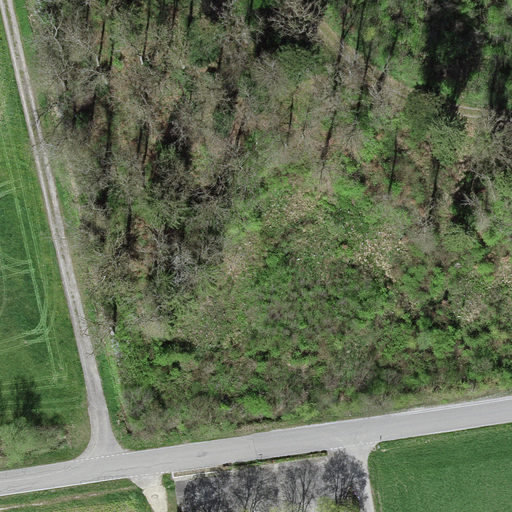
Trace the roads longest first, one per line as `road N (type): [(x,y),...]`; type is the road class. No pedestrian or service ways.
road 1 (unclassified): [(0,483),(511,408)]
road 2 (track): [(111,467),(11,0)]
road 3 (track): [(294,0),(312,29),(437,103),(511,116)]
